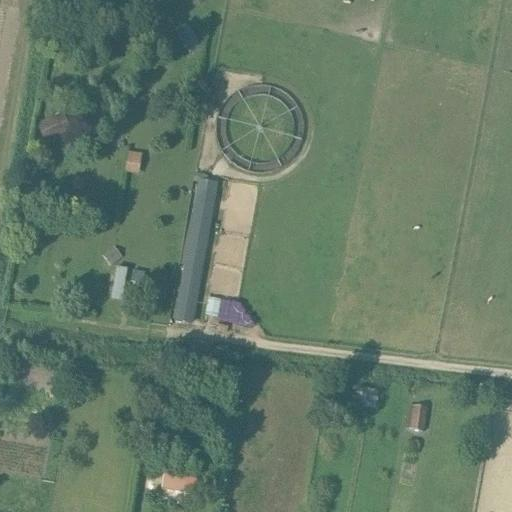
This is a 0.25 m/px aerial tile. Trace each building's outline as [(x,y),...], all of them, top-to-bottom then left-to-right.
[(77,31),(91,18),(80,5),(77,8),(74,5),(63,15),(77,31)] [(176,34),(189,55),(201,48),(188,27),(176,34)] [(70,133),(62,114),(35,126),(44,145),(70,133)] [(137,175),(140,155),(125,153),(122,173),(137,175)] [(195,194),(173,322),(188,325),(193,326),(214,197),(195,194)] [(120,259),(112,248),(101,257),(109,268),(111,266),(120,259)] [(114,268),(113,278),(125,280),(126,273),(126,270),(114,268)] [(131,274),(129,284),(130,284),(141,286),(143,274),(131,272),(131,274)] [(207,299),(204,315),(216,318),(219,301),(207,299)] [(177,357),(208,362),(211,344),(180,340),(177,357)] [(358,389),(356,408),(364,409),(368,409),(376,410),(378,391),(358,389)] [(408,407),(404,430),(423,433),(426,409),(408,407)] [(159,491),(192,496),(195,477),(161,472),(159,491)]
